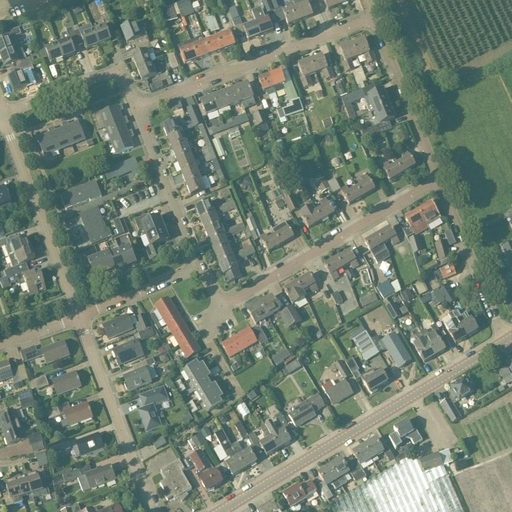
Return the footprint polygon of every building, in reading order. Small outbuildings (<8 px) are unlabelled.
[(188,0),(177,4),(177,5),(182,18),(194,14),(189,1),(188,0)] [(268,0),(264,0),(260,1),(266,15),(274,12),(268,0)] [(277,0),(268,0),(274,12),(281,9),(277,0)] [(306,0),(294,0),(292,1),(293,4),(295,9),(296,9),(301,22),(313,17),(308,4),(306,0)] [(315,0),(316,1),(319,0),(323,0),(328,11),(340,7),(337,0),(315,0)] [(287,12),(283,13),(288,26),(301,22),(296,9),(295,9),(293,4),(285,7),(287,12)] [(161,11),(158,13),(163,26),(178,20),(176,17),(180,15),(177,5),(176,5),(172,6),(173,7),(161,11)] [(261,10),(252,13),(256,23),(261,36),(273,32),(268,19),(265,20),(261,10)] [(100,29),(93,31),(99,46),(111,41),(109,35),(114,33),(108,15),(102,17),(103,21),(98,23),(100,29)] [(214,16),(210,18),(215,32),(220,31),(214,16)] [(211,34),(215,32),(210,18),(206,19),(211,34)] [(240,19),(232,21),(234,27),(242,24),(240,19)] [(64,43),(58,45),(63,59),(76,55),(73,48),(79,46),(72,27),(70,23),(64,25),(67,33),(62,36),(64,43)] [(134,42),(136,50),(150,44),(144,29),(138,31),(136,24),(122,30),(127,44),(134,42)] [(248,41),(261,37),(256,24),(243,28),(248,41)] [(78,26),(72,28),(79,46),(84,44),(86,48),(87,50),(99,46),(93,31),(82,36),(78,26)] [(0,56),(20,49),(15,36),(21,34),(19,28),(0,35),(0,56)] [(230,33),(218,38),(223,51),(235,46),(230,33)] [(197,39),(190,42),(192,47),(198,61),(210,56),(205,42),(203,37),(197,39)] [(218,38),(205,42),(210,56),(223,51),(218,38)] [(352,45),(357,58),(364,56),(368,65),(376,62),(372,52),(370,53),(365,40),(352,45)] [(185,66),(198,61),(190,42),(185,44),(187,49),(180,52),(185,66)] [(51,64),(63,59),(58,45),(46,50),(43,43),(37,45),(43,60),(49,58),(51,64)] [(150,44),(136,50),(138,55),(132,58),(137,70),(157,62),(150,44)] [(351,61),(357,58),(352,45),(340,49),(345,62),(342,63),(346,73),(354,70),(351,61)] [(20,49),(0,56),(0,57),(4,69),(10,66),(12,72),(32,65),(29,59),(24,61),(20,49)] [(178,68),(173,54),(167,56),(173,70),(178,68)] [(310,61),(315,74),(322,72),(326,81),(334,78),(330,67),(327,68),(323,56),(310,61)] [(308,77),(315,74),(310,61),(298,65),(302,78),(300,79),(304,89),(312,86),(308,77)] [(157,62),(137,70),(142,82),(162,74),(157,62)] [(32,65),(12,72),(14,77),(8,79),(13,93),(28,88),(23,74),(34,70),(32,65)] [(287,107),(282,109),(285,117),(303,111),(299,98),(297,99),(293,87),(291,81),(285,83),(280,72),(269,76),(276,93),(283,90),(288,102),(289,102),(289,104),(286,105),(287,107)] [(267,96),(276,93),(269,76),(258,80),(263,93),(266,92),(267,96)] [(235,89),(241,103),(253,99),(248,84),(235,89)] [(335,86),(339,96),(345,94),(341,84),(335,86)] [(235,89),(223,94),(229,108),(241,103),(235,89)] [(370,113),(389,105),(383,91),(366,98),(362,90),(341,98),(350,121),(364,115),(362,112),(355,115),(350,104),(364,99),(370,113)] [(223,94),(211,98),(217,113),(229,108),(223,94)] [(203,118),(217,113),(211,98),(201,102),(202,105),(198,106),(203,118)] [(178,101),(169,105),(171,111),(180,108),(178,101)] [(370,113),(368,113),(371,120),(376,117),(379,126),(395,119),(389,105),(370,113)] [(117,107),(100,114),(105,128),(123,121),(122,119),(119,112),(123,110),(121,106),(117,107)] [(193,129),(197,128),(201,126),(194,108),(186,111),(193,129)] [(285,117),(282,109),(277,111),(280,119),(285,117)] [(267,123),(264,115),(263,111),(252,115),(257,127),(267,123)] [(245,115),(234,119),(235,122),(237,127),(248,123),(248,122),(245,115)] [(123,121),(105,128),(111,141),(128,134),(127,133),(124,125),(128,123),(126,118),(122,119),(123,121)] [(168,140),(182,134),(187,132),(185,125),(180,127),(177,121),(162,127),(168,140)] [(67,123),(61,125),(63,129),(64,128),(71,146),(85,140),(78,123),(68,127),(67,123)] [(258,127),(260,133),(268,130),(265,124),(258,127)] [(202,125),(198,127),(202,139),(207,137),(202,125)] [(399,143),(409,139),(403,126),(394,129),(399,143)] [(212,128),(208,130),(210,137),(225,131),(223,127),(216,129),(213,130),(212,128)] [(364,141),(379,135),(376,127),(361,133),(364,141)] [(53,128),(48,130),(49,135),(51,134),(58,151),(71,146),(64,128),(63,129),(55,132),(53,128)] [(128,134),(111,141),(116,155),(134,148),(130,138),(134,137),(131,131),(127,133),(128,134)] [(40,133),(35,135),(44,157),(58,151),(51,134),(49,135),(42,137),(40,133)] [(182,134),(168,140),(172,151),(187,145),(192,143),(190,138),(185,140),(182,134)] [(207,137),(202,139),(206,147),(203,149),(204,152),(212,149),(207,137)] [(218,139),(212,141),(217,152),(222,150),(218,139)] [(187,145),(172,151),(177,163),(192,157),(197,155),(194,149),(189,151),(187,145)] [(204,152),(202,153),(207,164),(211,162),(212,162),(216,161),(212,149),(204,152)] [(404,160),(397,164),(402,174),(416,166),(406,151),(400,154),(404,160)] [(192,157),(177,163),(182,174),(184,174),(196,168),(200,167),(198,161),(194,163),(192,157)] [(374,158),(368,161),(376,174),(381,171),(374,158)] [(216,161),(212,162),(216,174),(220,172),(216,161)] [(389,182),(402,174),(397,164),(390,168),(386,162),(380,166),(389,182)] [(120,166),(113,169),(117,179),(124,175),(120,166)] [(182,174),(186,185),(201,180),(196,168),(182,174)] [(220,172),(216,174),(220,185),(224,183),(225,183),(220,172)] [(363,184),(356,188),(362,198),(375,190),(366,174),(360,178),(363,184)] [(206,178),(201,180),(186,185),(191,197),(210,189),(206,178)] [(322,194),(330,189),(324,178),(316,183),(322,194)] [(335,180),(328,184),(333,194),(340,190),(335,180)] [(65,210),(90,201),(90,202),(102,197),(95,182),(60,196),(65,210)] [(340,190),(349,206),(362,198),(356,188),(350,192),(346,187),(340,190)] [(0,188),(0,209),(9,206),(2,188),(0,188)] [(228,190),(227,191),(215,195),(218,201),(231,196),(228,190)] [(292,197),(285,201),(291,213),(298,210),(292,197)] [(323,208),(316,212),(321,222),(335,214),(325,198),(319,202),(323,208)] [(281,200),(275,204),(278,210),(284,206),(281,200)] [(233,201),(223,206),(224,209),(225,209),(227,212),(236,209),(233,201)] [(221,215),(227,212),(225,209),(224,209),(223,206),(218,208),(217,205),(212,207),(210,202),(195,208),(200,220),(217,213),(218,216),(221,215)] [(431,203),(418,211),(427,227),(440,219),(431,203)] [(308,229),(321,222),(316,212),(312,206),(299,214),(308,229)] [(91,245),(111,237),(108,230),(106,231),(97,208),(80,216),(91,245)] [(428,229),(427,227),(418,211),(405,219),(415,236),(428,229)] [(217,213),(200,220),(205,231),(219,225),(217,219),(222,217),(221,215),(218,216),(217,213)] [(146,236),(164,229),(159,217),(149,221),(146,215),(134,220),(138,231),(143,229),(146,236)] [(250,233),(255,231),(258,230),(253,219),(246,222),(250,233)] [(280,219),(269,225),(275,236),(281,246),(294,238),(288,228),(285,223),(283,224),(280,219)] [(227,231),(228,234),(244,228),(243,224),(227,231)] [(219,225),(205,231),(209,242),(224,236),(219,225)] [(391,227),(377,235),(383,245),(390,241),(393,246),(399,242),(391,227)] [(244,228),(228,234),(230,238),(246,232),(244,228)] [(168,241),(164,229),(146,236),(150,247),(145,249),(150,261),(162,256),(158,245),(168,241)] [(224,236),(209,242),(214,254),(229,248),(232,246),(236,245),(233,237),(230,238),(228,234),(224,236)] [(268,253),(281,246),(275,236),(268,240),(265,234),(259,238),(268,253)] [(377,235),(364,243),(370,252),(373,258),(377,265),(390,258),(389,255),(383,245),(377,235)] [(10,244),(4,247),(8,258),(29,250),(25,239),(17,241),(16,240),(16,238),(15,238),(14,237),(13,237),(11,237),(7,238),(10,244)] [(409,239),(411,247),(413,255),(422,253),(418,237),(409,239)] [(5,239),(0,241),(0,248),(4,247),(10,244),(7,238),(5,239)] [(453,238),(447,241),(450,247),(456,245),(453,238)] [(444,265),(451,261),(450,259),(451,259),(446,241),(434,244),(439,262),(440,267),(444,265)] [(130,247),(119,252),(126,268),(136,264),(130,247)] [(252,247),(242,251),(244,255),(243,256),(244,259),(255,254),(252,247)] [(229,248),(214,254),(219,265),(228,261),(231,260),(234,259),(237,258),(235,255),(237,254),(237,253),(236,251),(231,253),(229,248)] [(3,272),(5,278),(27,270),(25,264),(33,261),(29,250),(14,256),(7,258),(11,269),(3,272)] [(228,261),(219,265),(227,284),(241,278),(236,264),(241,262),(240,260),(244,259),(243,256),(244,255),(242,251),(237,253),(237,254),(235,255),(237,258),(234,259),(231,260),(228,261)] [(350,251),(337,259),(343,269),(349,265),(353,270),(359,266),(350,251)] [(126,268),(119,252),(109,255),(115,270),(116,272),(126,268)] [(109,255),(108,253),(98,257),(105,274),(115,270),(109,255)] [(105,274),(98,257),(88,261),(94,276),(99,274),(104,274),(105,274)] [(343,269),(337,259),(324,267),(333,282),(339,278),(336,273),(343,269)] [(429,265),(422,269),(426,275),(433,271),(429,265)] [(452,266),(434,274),(437,283),(456,276),(452,266)] [(1,280),(0,280),(0,284),(2,290),(10,287),(9,285),(15,282),(15,281),(16,280),(18,287),(25,284),(27,291),(30,297),(45,291),(42,285),(37,272),(29,275),(27,270),(5,278),(1,279),(1,280)] [(310,275),(296,283),(303,292),(309,289),(312,294),(319,290),(310,275)] [(388,282),(376,289),(383,299),(384,301),(401,291),(397,281),(390,285),(388,282)] [(422,282),(415,286),(419,296),(427,292),(422,282)] [(303,292),(296,283),(283,290),(292,306),(306,298),(303,292)] [(448,307),(452,304),(456,302),(447,287),(439,291),(448,307)] [(408,290),(400,295),(404,301),(412,297),(408,290)] [(428,295),(420,300),(420,301),(423,305),(431,300),(434,305),(443,300),(437,290),(429,296),(428,295)] [(343,302),(337,292),(331,296),(336,306),(343,302)] [(378,302),(374,294),(359,300),(362,309),(378,302)] [(259,304),(268,319),(273,316),(276,320),(281,318),(288,330),(295,326),(287,311),(281,314),(279,312),(280,312),(272,297),(259,304)] [(163,320),(176,312),(168,299),(155,307),(163,320)] [(255,326),(268,319),(259,304),(247,311),(255,326)] [(390,306),(386,308),(394,321),(400,317),(392,304),(390,306)] [(294,307),(287,311),(295,326),(302,321),(294,307)] [(452,314),(467,338),(478,331),(475,325),(476,324),(474,318),(471,320),(471,319),(470,320),(465,313),(464,314),(464,315),(462,317),(460,318),(457,311),(452,314)] [(163,320),(171,333),(184,325),(176,312),(163,320)] [(448,316),(442,321),(445,327),(448,333),(455,345),(467,338),(465,335),(452,314),(452,313),(448,315),(448,316)] [(102,326),(108,341),(133,330),(127,316),(102,326)] [(138,324),(135,325),(138,334),(149,330),(143,316),(136,318),(138,324)] [(156,317),(151,320),(155,325),(160,322),(156,317)] [(184,325),(171,333),(179,346),(192,338),(184,325)] [(425,331),(420,334),(434,357),(445,351),(439,340),(443,338),(435,325),(430,328),(433,333),(428,336),(425,331)] [(260,346),(268,341),(259,327),(252,332),(260,346)] [(149,330),(138,334),(141,341),(154,336),(151,329),(149,330)] [(249,329),(235,337),(243,351),(257,343),(249,329)] [(366,362),(378,355),(370,341),(365,334),(353,341),(366,362)] [(420,334),(416,336),(419,342),(421,345),(416,348),(417,351),(424,364),(434,357),(420,334)] [(377,336),(370,341),(378,355),(386,351),(377,336)] [(229,359),(243,351),(235,337),(222,345),(229,359)] [(192,338),(179,346),(187,360),(200,352),(192,338)] [(112,351),(119,367),(143,356),(137,341),(112,351)] [(24,364),(44,356),(47,365),(69,357),(64,342),(37,352),(35,347),(20,352),(24,364)] [(386,349),(398,369),(411,361),(399,342),(386,349)] [(511,348),(501,355),(511,372),(511,348)] [(166,354),(160,356),(162,361),(165,362),(169,360),(166,354)] [(125,382),(123,382),(127,391),(129,390),(130,393),(150,384),(151,384),(150,381),(145,370),(145,368),(154,365),(152,359),(132,367),(134,373),(123,377),(125,382)] [(183,371),(189,381),(207,370),(201,360),(183,371)] [(296,360),(280,368),(284,375),(300,367),(296,360)] [(0,382),(12,378),(16,389),(24,386),(22,382),(28,380),(24,366),(18,368),(15,361),(0,366),(0,382)] [(344,382),(350,378),(340,362),(334,365),(344,382)] [(207,370),(189,381),(195,392),(213,381),(207,370)] [(376,389),(385,384),(388,382),(382,372),(376,376),(373,371),(360,378),(370,393),(371,395),(377,391),(376,389)] [(58,396),(81,387),(75,373),(52,382),(58,396)] [(511,381),(511,377),(511,376),(503,380),(506,385),(511,381)] [(32,390),(36,388),(37,390),(49,386),(45,377),(29,383),(32,390)] [(454,399),(457,398),(459,401),(473,393),(469,386),(472,384),(469,379),(466,381),(465,379),(451,388),(452,390),(449,391),(454,399)] [(170,381),(164,384),(168,389),(173,386),(170,381)] [(213,381),(195,392),(202,402),(220,391),(213,381)] [(332,381),(322,387),(325,393),(333,407),(353,395),(347,384),(345,382),(340,384),(336,387),(332,381)] [(138,396),(143,410),(138,411),(146,433),(161,428),(153,406),(167,401),(162,388),(138,396)] [(220,391),(202,402),(208,413),(226,402),(220,391)] [(307,404),(288,416),(296,428),(315,417),(313,413),(324,407),(318,396),(306,402),(307,404)] [(22,410),(35,406),(31,397),(19,401),(22,410)] [(440,405),(451,425),(461,419),(450,399),(440,405)] [(64,413),(65,414),(69,427),(92,418),(87,404),(64,413)] [(49,420),(63,415),(60,407),(46,412),(49,420)] [(271,418),(277,414),(271,407),(266,411),(271,418)] [(3,432),(20,426),(15,412),(1,417),(5,431),(3,432)] [(287,426),(281,414),(274,418),(280,427),(281,429),(287,426)] [(400,441),(400,440),(406,437),(409,438),(414,446),(422,441),(416,430),(414,432),(408,421),(394,429),(397,434),(396,435),(396,434),(389,438),(395,450),(397,449),(396,447),(401,444),(400,441)] [(248,437),(248,436),(240,423),(234,427),(242,440),(248,437)] [(20,426),(3,432),(8,446),(23,441),(18,427),(20,426)] [(266,440),(259,444),(263,451),(267,457),(279,450),(269,434),(265,426),(260,429),(266,440)] [(274,431),(269,434),(279,450),(291,442),(283,430),(288,427),(287,426),(281,429),(280,427),(274,431)] [(207,429),(201,432),(205,439),(211,436),(207,429)] [(221,446),(213,450),(220,462),(229,457),(231,461),(225,465),(225,464),(219,467),(225,475),(230,472),(233,477),(245,470),(241,464),(237,458),(231,447),(222,431),(214,435),(221,446)] [(30,447),(31,447),(33,453),(45,449),(43,443),(40,433),(27,438),(30,447)] [(254,433),(248,436),(253,445),(259,442),(254,433)] [(76,443),(81,457),(103,449),(98,435),(76,443)] [(198,436),(191,440),(194,445),(198,443),(200,446),(203,444),(198,436)] [(156,450),(166,445),(162,438),(153,444),(156,450)] [(70,449),(67,439),(48,446),(51,456),(70,449)] [(364,447),(372,460),(374,463),(379,460),(377,457),(383,452),(376,440),(364,447)] [(258,454),(253,445),(248,448),(249,450),(244,454),(237,443),(231,447),(245,470),(257,463),(253,457),(258,454)] [(360,467),(372,460),(364,447),(352,454),(360,467)] [(384,454),(390,463),(395,460),(390,451),(384,454)] [(201,452),(189,459),(194,468),(197,472),(196,473),(197,475),(196,476),(200,483),(201,482),(207,493),(207,492),(214,491),(214,488),(223,483),(222,482),(220,478),(225,475),(219,467),(213,471),(211,467),(210,467),(201,452)] [(48,465),(45,454),(36,456),(39,467),(48,465)] [(335,502),(333,503),(333,504),(336,511),(462,511),(443,466),(448,464),(445,456),(440,458),(438,454),(414,463),(413,462),(411,457),(408,458),(388,470),(364,484),(359,488),(335,502)] [(184,470),(181,464),(179,461),(161,472),(166,481),(160,484),(164,492),(163,493),(167,501),(173,498),(174,500),(179,498),(179,499),(180,501),(182,503),(188,496),(186,494),(192,490),(181,472),(184,470)] [(330,468),(337,479),(342,486),(347,483),(343,476),(349,473),(341,461),(330,468)] [(60,467),(53,469),(55,475),(62,473),(60,467)] [(110,467),(85,476),(91,490),(115,481),(110,467)] [(330,468),(319,474),(323,483),(326,486),(332,483),(336,490),(342,487),(342,486),(337,479),(330,468)] [(355,472),(361,481),(365,478),(360,469),(355,472)] [(65,483),(82,477),(79,470),(62,476),(64,482),(64,483),(65,483)] [(356,483),(361,481),(355,472),(351,474),(356,483)] [(29,474),(26,475),(32,494),(33,499),(50,494),(45,479),(39,480),(37,475),(32,477),(30,475),(29,474)] [(19,477),(15,478),(22,497),(32,494),(26,475),(27,478),(21,480),(19,479),(19,477)] [(62,476),(52,480),(54,487),(64,483),(64,482),(62,476)] [(21,497),(22,497),(15,478),(12,479),(13,481),(11,483),(6,485),(9,494),(3,496),(7,507),(23,502),(21,497)] [(300,506),(299,504),(306,501),(305,499),(316,493),(310,482),(299,489),(297,487),(283,496),(291,509),(292,511),(293,511),(298,511),(300,511),(301,508),(300,506)] [(326,486),(323,483),(318,486),(323,493),(328,490),(326,486)] [(256,511),(281,511),(283,511),(280,507),(279,506),(276,507),(275,505),(273,502),(257,511),(256,511)]
